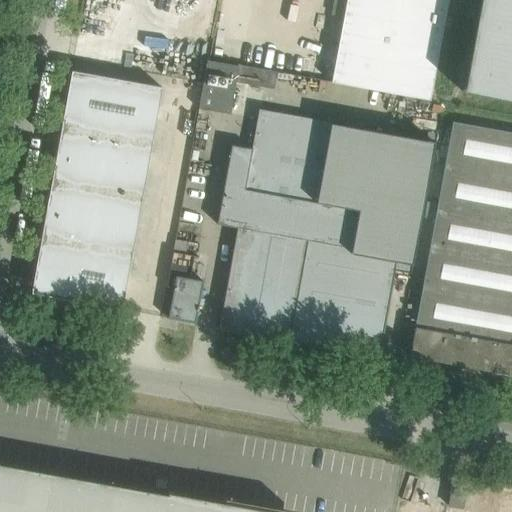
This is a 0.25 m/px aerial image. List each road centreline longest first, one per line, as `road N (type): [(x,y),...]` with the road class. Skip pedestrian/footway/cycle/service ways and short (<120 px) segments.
road 1 (unclassified): [(511,446),(0,353)]
road 2 (unknown): [(430,497),(0,419)]
road 3 (unclassified): [(0,204),(38,0)]
